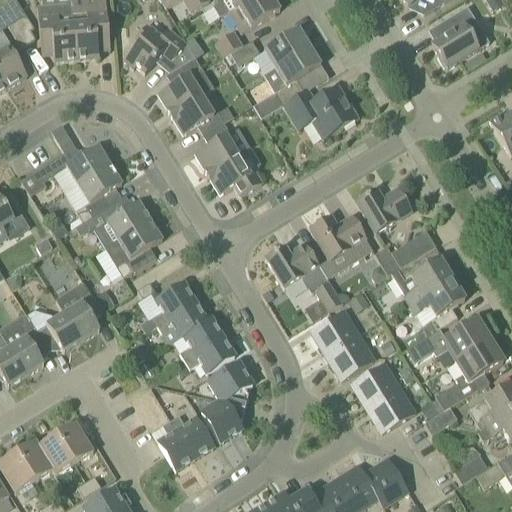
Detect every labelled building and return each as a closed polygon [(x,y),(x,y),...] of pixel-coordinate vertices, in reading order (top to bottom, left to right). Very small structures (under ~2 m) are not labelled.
[(206,0),(188,0),(183,4),(191,17),(210,5),(206,0)] [(214,0),(217,5),(219,9),(214,11),(220,22),(229,17),(255,0),(214,0)] [(255,0),(229,17),(237,30),(242,38),(251,33),(280,15),(270,0),(255,0)] [(400,0),(408,12),(417,7),(424,19),(455,0),(400,0)] [(0,36),(9,31),(26,20),(15,3),(0,12),(0,36)] [(38,12),(38,22),(40,46),(41,45),(52,44),(54,67),(76,65),(72,15),(72,9),(38,12)] [(446,74),(489,48),(467,12),(433,33),(440,45),(431,51),(446,74)] [(110,54),(109,40),(106,16),(98,16),(98,13),(72,15),(76,65),(99,63),(98,55),(110,54)] [(26,20),(9,31),(23,52),(35,45),(29,36),(34,33),(26,20)] [(135,44),(139,47),(124,65),(134,74),(136,71),(145,79),(161,60),(169,68),(186,49),(175,40),(169,35),(162,43),(146,30),(135,44)] [(264,55),(275,73),(309,52),(299,34),(264,55)] [(231,57),(242,51),(234,37),(215,49),(223,62),(231,57)] [(252,45),(242,51),(231,57),(239,71),(260,58),(252,45)] [(0,82),(7,93),(27,81),(9,52),(0,57),(0,82)] [(275,73),(276,74),(264,81),(283,110),(304,97),(297,84),(321,70),(309,52),(275,73)] [(213,93),(201,73),(195,62),(165,80),(172,91),(158,99),(167,115),(166,115),(169,120),(201,101),(213,93)] [(304,97),(283,110),(298,135),(312,126),(322,145),(357,123),(338,92),(315,106),(308,96),(304,97)] [(254,108),(261,121),(281,111),(274,98),(254,108)] [(197,131),(203,141),(224,128),(217,117),(213,120),(201,101),(169,120),(172,126),(173,125),(183,140),(197,131)] [(489,126),(510,162),(511,160),(511,117),(511,116),(502,122),(500,119),(489,126)] [(204,175),(206,181),(249,154),(237,135),(230,139),(224,128),(203,141),(209,151),(195,160),(204,175)] [(78,190),(110,170),(99,151),(66,171),(78,190)] [(249,154),(206,181),(209,186),(210,185),(220,200),(234,192),(240,202),(261,189),(254,178),(259,170),(249,154)] [(63,175),(56,163),(34,177),(40,188),(63,175)] [(122,189),(110,170),(78,190),(89,209),(76,217),(83,228),(104,214),(97,204),(122,189)] [(357,207),(375,238),(394,226),(410,216),(397,194),(381,204),(376,195),(357,207)] [(1,232),(13,224),(0,203),(0,245),(7,242),(1,232)] [(105,254),(150,226),(139,207),(113,223),(107,212),(104,214),(83,228),(77,232),(82,240),(88,236),(90,239),(94,236),(105,254)] [(311,235),(329,264),(319,271),(328,284),(365,261),(362,256),(370,251),(365,244),(352,222),(336,232),(330,223),(311,235)] [(151,266),(145,256),(162,245),(150,226),(105,254),(123,283),(151,266)] [(381,269),(387,280),(398,275),(420,261),(436,252),(426,236),(391,258),(388,253),(375,260),(381,269)] [(284,294),(305,282),(327,318),(343,309),(329,287),(328,284),(319,271),(305,249),(289,259),(285,251),(265,263),(284,294)] [(426,272),(420,261),(398,275),(412,297),(405,301),(410,310),(452,284),(439,264),(426,272)] [(375,288),(387,280),(381,269),(373,273),(371,281),(375,288)] [(464,304),(452,284),(410,310),(416,319),(430,311),(436,322),(430,326),(436,336),(459,322),(452,312),(464,304)] [(55,307),(63,319),(81,347),(99,335),(92,324),(102,318),(89,297),(83,288),(55,307)] [(137,295),(143,304),(155,297),(149,288),(137,295)] [(156,331),(195,307),(184,288),(155,306),(162,317),(152,323),(156,331)] [(195,307),(156,331),(162,339),(172,333),(178,343),(207,326),(195,307)] [(56,355),(61,354),(63,357),(81,347),(63,319),(55,324),(53,321),(35,315),(27,321),(33,330),(46,352),(51,350),(53,352),(56,355)] [(311,337),(326,361),(359,341),(344,316),(311,337)] [(207,326),(178,343),(183,342),(189,352),(179,358),(184,366),(223,342),(211,323),(207,326)] [(447,355),(455,367),(490,346),(476,324),(435,350),(430,340),(406,355),(415,369),(437,355),(439,360),(447,355)] [(0,341),(8,353),(25,381),(43,370),(37,359),(46,352),(33,330),(23,337),(21,333),(15,332),(0,341)] [(359,341),(326,361),(341,386),(375,365),(359,341)] [(223,342),(184,366),(189,375),(200,368),(206,379),(234,361),(223,342)] [(433,407),(439,418),(450,411),(467,401),(462,392),(503,367),(490,346),(455,367),(463,380),(455,385),(457,388),(435,402),(437,405),(433,407)] [(25,381),(8,353),(0,358),(0,381),(1,381),(7,392),(25,381)] [(140,369),(148,382),(155,377),(148,365),(140,369)] [(208,387),(220,406),(245,412),(248,400),(245,395),(252,390),(239,368),(208,387)] [(351,389),(366,414),(399,394),(384,369),(351,389)] [(481,435),(511,416),(511,390),(510,388),(484,404),(491,416),(475,426),(481,435)] [(399,394),(366,414),(382,439),(415,419),(399,394)] [(242,424),(245,412),(220,406),(201,418),(220,448),(242,435),(237,427),(242,424)] [(439,418),(433,407),(432,406),(421,413),(429,426),(439,418)] [(450,411),(439,418),(429,426),(425,428),(431,439),(458,424),(450,411)] [(511,416),(481,435),(486,445),(502,435),(509,447),(511,445),(511,416)] [(170,426),(194,464),(213,452),(196,424),(185,431),(178,421),(170,426)] [(175,476),(194,464),(170,426),(162,431),(169,441),(158,448),(175,476)] [(75,427),(56,439),(75,468),(93,457),(75,427)] [(38,451),(52,475),(55,480),(75,468),(56,439),(38,451)] [(35,445),(16,457),(34,486),(52,475),(38,451),(35,445)] [(462,489),(476,480),(488,473),(480,459),(473,452),(461,454),(456,463),(458,473),(453,475),(462,489)] [(34,486),(16,457),(0,466),(0,473),(15,498),(34,486)] [(505,481),(511,492),(511,459),(497,467),(488,473),(476,480),(485,493),(505,481)] [(382,511),(384,511),(408,497),(388,464),(363,479),(378,504),(382,511)] [(349,511),(364,511),(378,504),(363,479),(358,471),(333,486),(349,511)] [(94,482),(86,487),(93,498),(101,493),(94,482)] [(349,511),(333,486),(310,500),(310,501),(316,511),(349,511)] [(77,492),(84,503),(93,498),(86,487),(77,492)] [(0,488),(0,507),(9,502),(0,488)] [(124,511),(114,495),(85,511),(124,511)] [(307,495),(288,506),(291,511),(316,511),(310,501),(310,500),(307,495)] [(284,498),(265,509),(266,511),(291,511),(288,506),(284,498)]
